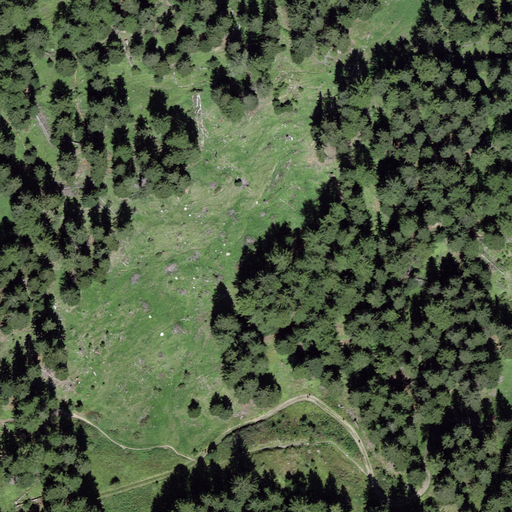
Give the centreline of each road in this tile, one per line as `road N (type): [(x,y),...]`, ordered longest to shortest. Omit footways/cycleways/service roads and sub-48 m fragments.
road 1 (track): [(511,478),(486,428),(456,419),(430,444),(422,488),(396,502),(380,498),(360,442),(332,411),(298,396),(228,431),(198,460)]
road 2 (track): [(198,460),(101,494),(76,511)]
